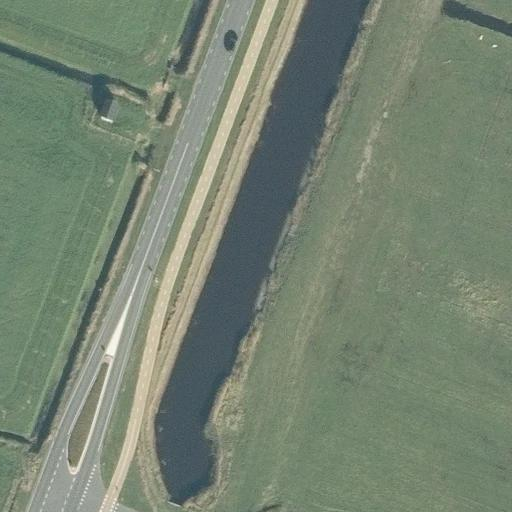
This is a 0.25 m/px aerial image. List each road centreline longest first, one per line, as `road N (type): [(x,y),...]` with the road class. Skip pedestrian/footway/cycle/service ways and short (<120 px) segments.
road 1 (tertiary): [(126,311),(240,0)]
road 2 (tertiary): [(126,311),(86,378),(42,489)]
road 3 (tertiary): [(74,501),(126,311)]
